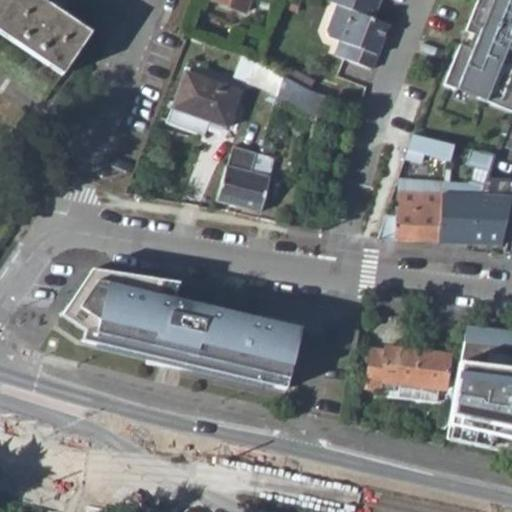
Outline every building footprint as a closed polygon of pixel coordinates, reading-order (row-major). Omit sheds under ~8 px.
[(0,0),(0,31),(64,75),(92,34),(65,15),(42,0),(0,0)] [(212,0),(243,12),(247,0),(212,0)] [(323,0),(322,2),(330,5),(364,19),(371,0),(323,0)] [(511,0),(477,0),(443,86),(500,108),(504,98),(511,101),(511,0)] [(330,5),(319,30),(322,37),(333,42),(328,56),(363,69),(380,26),(364,19),(330,5)] [(182,69),(169,106),(223,126),(236,89),(182,69)] [(278,78),(271,103),(304,111),(308,97),(278,78)] [(308,97),(304,111),(316,114),(320,99),(308,97)] [(511,113),(511,101),(504,98),(500,108),(511,113)] [(414,134),(408,151),(437,159),(442,144),(418,136),(414,134)] [(231,149),(215,204),(259,214),(269,178),(246,173),(251,155),(231,149)] [(474,155),(467,181),(481,186),(483,181),(490,154),(476,150),(474,155)] [(251,155),(246,173),(269,178),(273,161),(251,155)] [(387,220),(381,241),(499,247),(500,200),(506,183),(483,181),(481,186),(475,200),(396,198),(395,220),(387,220)] [(91,266),(60,312),(84,329),(80,336),(283,390),(299,329),(173,296),(177,282),(179,281),(91,266)] [(511,332),(463,326),(444,438),(511,452),(511,332)] [(337,327),(335,344),(354,347),(357,330),(337,327)] [(369,349),(364,388),(382,390),(381,397),(443,403),(449,355),(385,347),(384,351),(369,349)]
